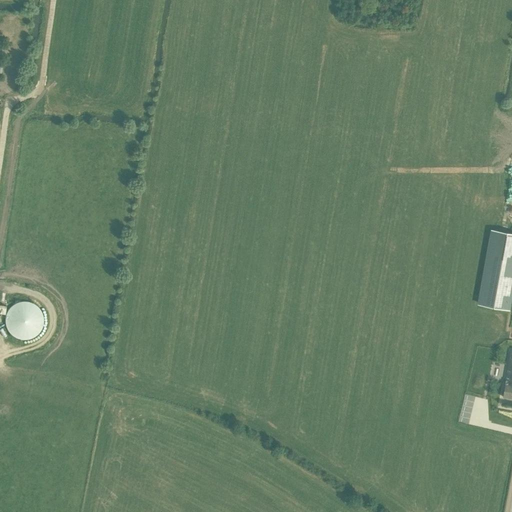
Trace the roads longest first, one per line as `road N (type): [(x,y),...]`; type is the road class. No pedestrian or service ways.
road 1 (track): [(366,511),(210,424),(0,366)]
road 2 (track): [(54,0),(39,93),(9,104),(0,159)]
